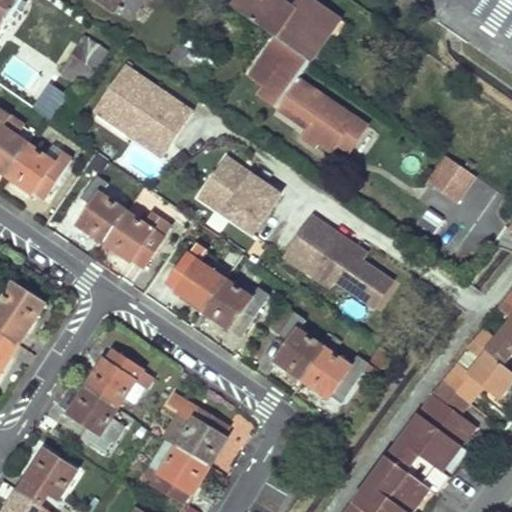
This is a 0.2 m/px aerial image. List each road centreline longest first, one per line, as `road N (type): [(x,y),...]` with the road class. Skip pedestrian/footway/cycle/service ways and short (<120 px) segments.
road 1 (residential): [(232,511),(281,430),(281,416),(111,292)]
road 2 (residential): [(7,450),(111,292)]
road 3 (residential): [(111,292),(0,215)]
